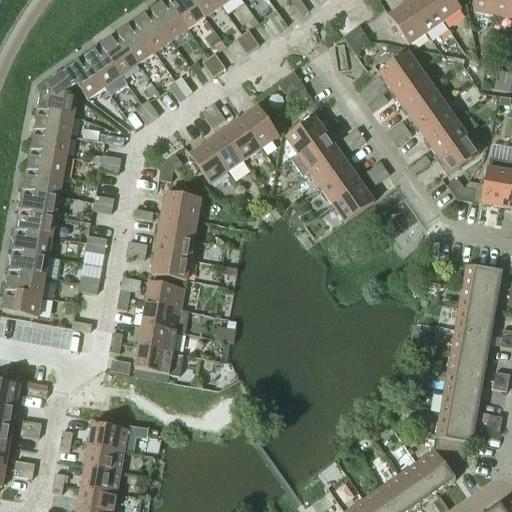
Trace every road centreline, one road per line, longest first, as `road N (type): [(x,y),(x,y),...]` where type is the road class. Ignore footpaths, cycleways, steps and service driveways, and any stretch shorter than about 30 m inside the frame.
road 1 (residential): [(303,38),(142,148),(103,353),(65,397),(44,499),(30,511)]
road 2 (residential): [(511,243),(443,229),(303,38)]
